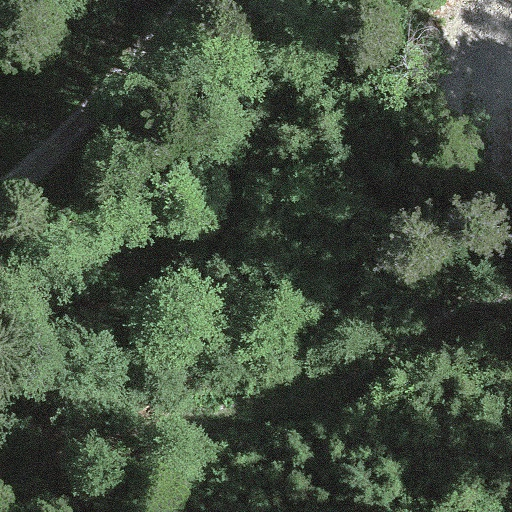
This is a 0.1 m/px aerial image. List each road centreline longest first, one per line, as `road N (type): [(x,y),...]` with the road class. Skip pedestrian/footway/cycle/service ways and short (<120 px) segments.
road 1 (track): [(511,311),(484,310),(406,353),(200,432),(0,481)]
road 2 (track): [(199,0),(0,201)]
